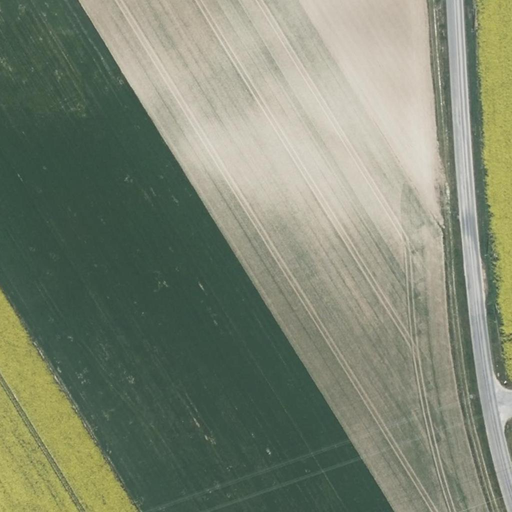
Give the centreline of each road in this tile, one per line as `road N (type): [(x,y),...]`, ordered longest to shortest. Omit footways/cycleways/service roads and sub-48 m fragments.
road 1 (track): [(431,0),(438,187),(460,378),(494,511)]
road 2 (tertiary): [(490,406),(453,0)]
